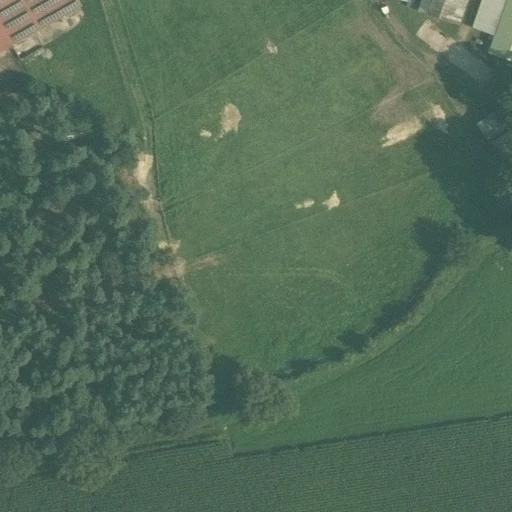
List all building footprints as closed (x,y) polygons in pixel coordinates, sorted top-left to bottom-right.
[(0,0),(0,48),(80,4),(77,0),(0,0)] [(464,0),(420,0),(417,10),(456,24),(464,0)] [(480,0),(471,28),(494,36),(505,0),(480,0)] [(511,0),(505,0),(494,36),(488,51),(511,58),(511,0)] [(492,139),(511,124),(511,109),(507,102),(480,121),(492,139)] [(511,127),(491,142),(511,172),(511,127)]
